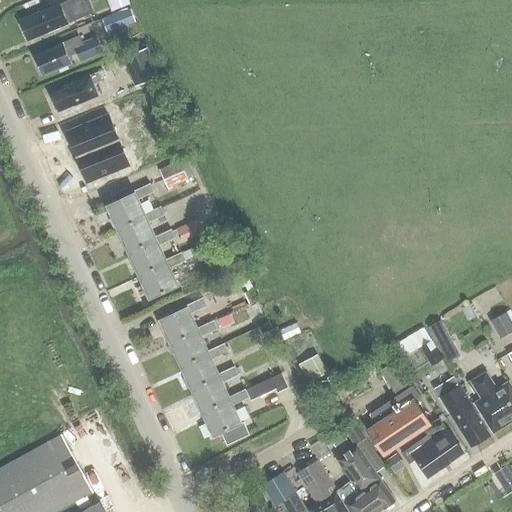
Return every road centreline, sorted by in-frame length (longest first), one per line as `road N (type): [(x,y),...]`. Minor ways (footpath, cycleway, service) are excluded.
road 1 (unclassified): [(187,504),(0,104)]
road 2 (residential): [(187,504),(370,402)]
